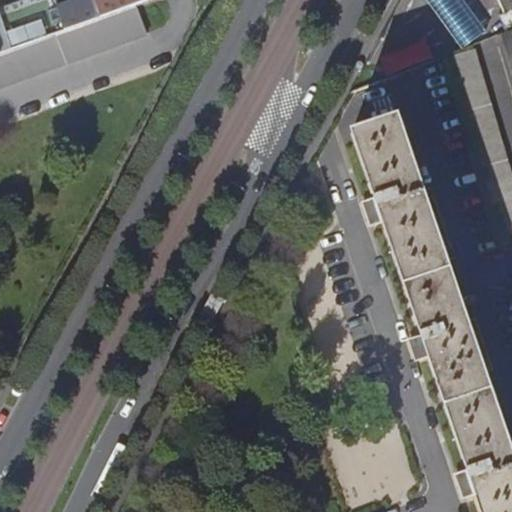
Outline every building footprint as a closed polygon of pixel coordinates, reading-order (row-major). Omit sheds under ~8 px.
[(0,13),(15,52),(104,20),(96,0),(33,0),(1,12),(0,12),(0,13)] [(96,0),(104,20),(138,7),(150,3),(149,0),(96,0)] [(425,0),(429,4),(462,52),(487,35),(461,0),(425,0)] [(104,20),(15,52),(0,57),(0,90),(148,36),(147,34),(138,7),(104,20)] [(504,32),(511,28),(511,12),(497,17),(504,32)] [(0,57),(15,52),(0,13),(0,57)] [(511,28),(504,32),(499,35),(511,75),(511,28)] [(384,59),(390,73),(433,54),(427,40),(384,59)] [(511,180),(475,51),(445,60),(498,240),(511,235),(511,180)] [(353,133),(376,199),(365,203),(374,227),(384,223),(422,336),(412,340),(420,362),(430,358),(468,471),(457,474),(466,499),(476,495),(481,511),(511,511),(511,449),(400,118),(353,133)] [(226,295),(214,289),(198,317),(210,324),(226,295)]
